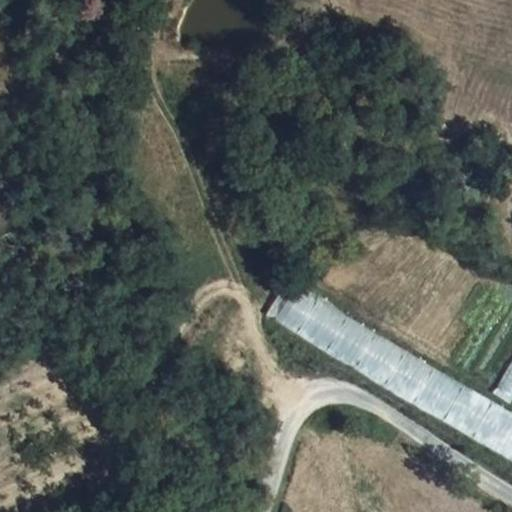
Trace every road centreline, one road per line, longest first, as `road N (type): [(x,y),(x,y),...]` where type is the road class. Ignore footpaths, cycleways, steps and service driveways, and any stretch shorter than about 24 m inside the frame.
road 1 (unclassified): [(261,511),(300,409),(338,391),(363,397),(511,496)]
road 2 (track): [(300,409),(272,377),(246,303),(234,289),(217,288),(197,297),(111,451)]
road 3 (track): [(246,303),(183,141),(153,88),(156,22),(168,0)]
